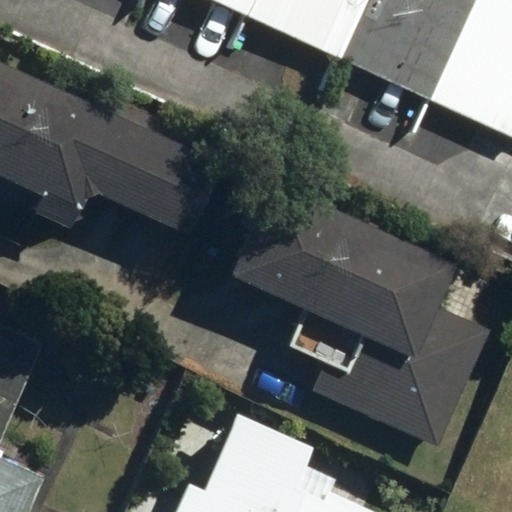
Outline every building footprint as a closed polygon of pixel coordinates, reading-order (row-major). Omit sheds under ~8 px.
[(511,0),(209,0),(511,137),(511,0)] [(95,82),(87,99),(0,57),(0,172),(77,209),(88,185),(176,226),(217,139),(95,82)] [(425,303),(445,262),(268,176),(221,273),(292,307),(277,338),(319,359),(306,387),(429,447),(485,333),(425,303)] [(0,427),(40,341),(0,322),(0,511),(21,511),(38,476),(0,458),(0,427)] [(229,410),(197,483),(186,478),(170,511),(374,511),(378,504),(292,466),(303,443),(229,410)]
